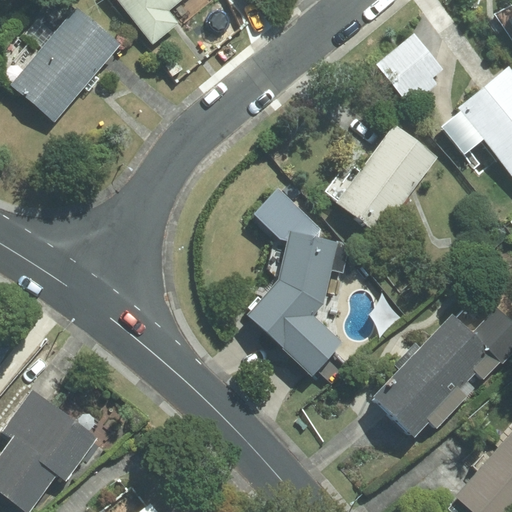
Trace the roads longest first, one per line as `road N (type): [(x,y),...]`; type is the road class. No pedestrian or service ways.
road 1 (residential): [(357,0),(192,139),(108,248),(83,295)]
road 2 (tertiary): [(312,511),(205,397),(83,295)]
